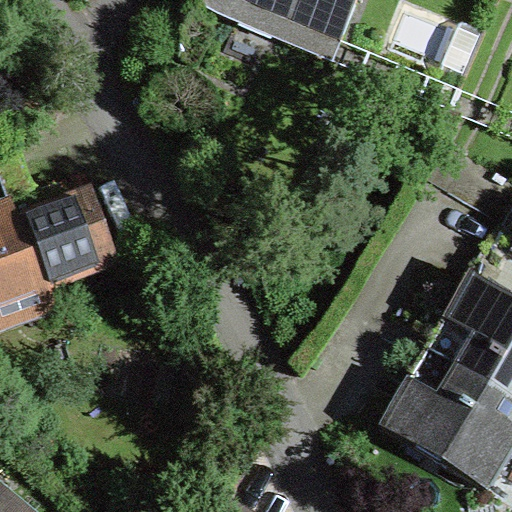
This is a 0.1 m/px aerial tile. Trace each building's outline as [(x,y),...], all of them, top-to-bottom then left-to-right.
[(193,0),(192,5),(239,24),(247,4),(341,42),(357,0),(193,0)] [(437,106),(451,111),(460,91),(445,85),(437,106)] [(16,224),(40,216),(12,137),(0,141),(0,180),(9,205),(16,224)] [(16,224),(9,205),(0,208),(0,305),(114,264),(90,198),(40,216),(16,224)] [(511,209),(503,226),(511,231),(511,209)] [(471,278),(511,301),(511,231),(503,226),(471,278)] [(511,301),(471,278),(382,430),(485,491),(511,445),(511,301)] [(0,511),(30,511),(0,486),(0,511)]
